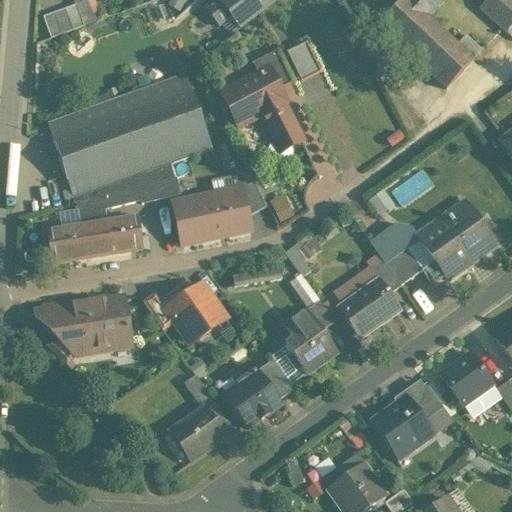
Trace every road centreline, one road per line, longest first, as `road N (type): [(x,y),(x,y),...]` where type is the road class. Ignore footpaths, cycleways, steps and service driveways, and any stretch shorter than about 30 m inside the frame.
road 1 (residential): [(0,292),(268,249),(422,147)]
road 2 (residential): [(196,511),(511,279)]
road 3 (tertiary): [(21,0),(0,229)]
road 4 (residential): [(184,511),(0,506)]
